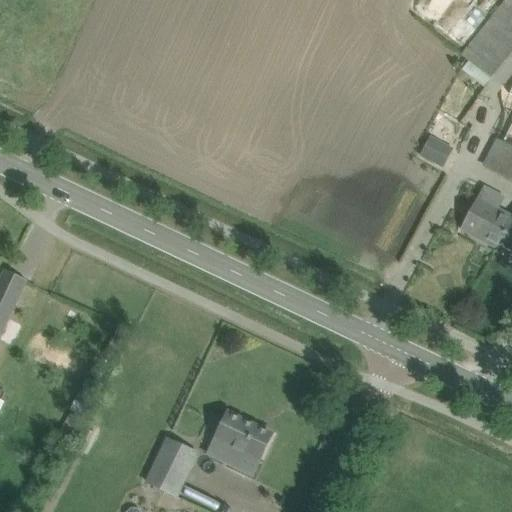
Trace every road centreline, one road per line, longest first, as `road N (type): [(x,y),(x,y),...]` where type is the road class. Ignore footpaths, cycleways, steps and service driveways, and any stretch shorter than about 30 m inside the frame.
road 1 (tertiary): [(391,350),(0,164)]
road 2 (unclassified): [(313,511),(391,350)]
road 3 (tertiary): [(511,406),(391,350)]
